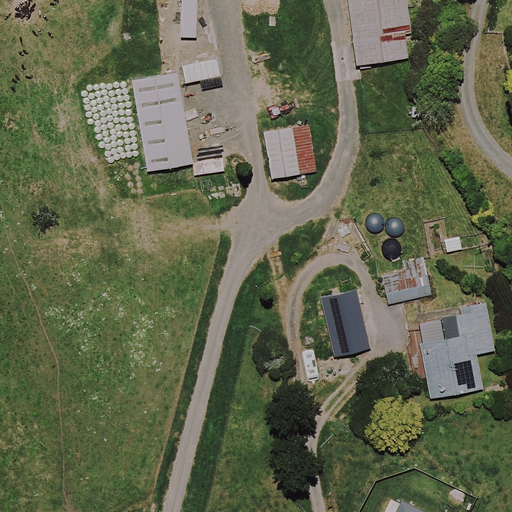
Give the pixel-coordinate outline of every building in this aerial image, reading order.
[(413,58),(405,0),(347,0),(356,65),(413,58)] [(192,164),(177,73),(132,80),(147,172),(192,164)] [(316,171),(308,125),(263,133),(271,179),(316,171)] [(364,254),(372,253),(390,252),(388,215),(370,217),(371,234),(363,234),(364,254)] [(379,266),(387,304),(430,295),(422,257),(379,266)] [(364,344),(354,289),(321,295),(331,350),(364,344)] [(493,350),(483,303),(459,308),(460,315),(423,322),(427,342),(419,344),(430,399),(481,389),(474,354),(493,350)]
